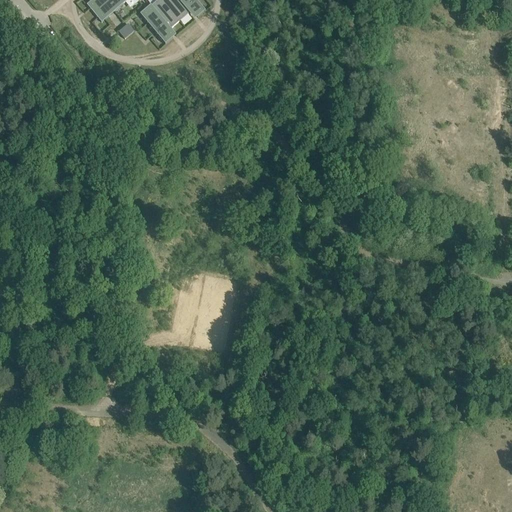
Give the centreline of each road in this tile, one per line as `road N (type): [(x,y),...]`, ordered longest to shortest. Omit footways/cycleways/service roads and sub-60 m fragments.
road 1 (unclassified): [(266,511),(211,436),(177,416),(0,406)]
road 2 (unclassified): [(77,118),(136,80),(168,82),(251,119),(287,152)]
road 3 (unclassified): [(503,282),(349,243),(311,183)]
road 4 (unclassified): [(287,152),(260,161),(142,156),(77,118)]
road 5 (unclassified): [(311,183),(341,154),(352,123),(360,0)]
